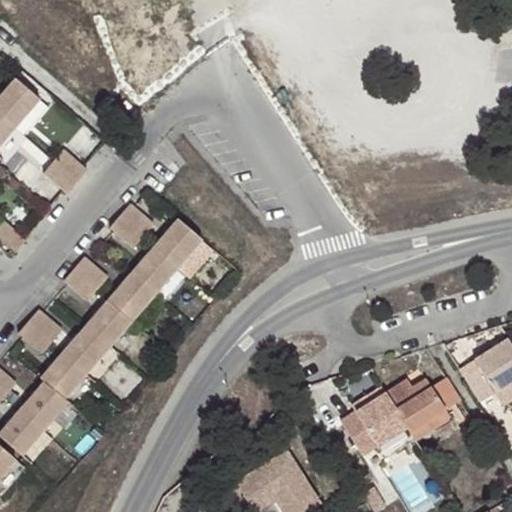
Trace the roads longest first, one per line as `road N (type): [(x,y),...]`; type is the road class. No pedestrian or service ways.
road 1 (residential): [(7,306),(151,127),(224,83),(344,275)]
road 2 (unclassified): [(140,511),(209,380),(256,324),(299,292),(344,275)]
road 3 (unclassified): [(344,275),(511,231)]
road 4 (unknown): [(350,348),(454,322),(511,296)]
road 5 (unknown): [(350,348),(330,401),(331,427),(368,490)]
